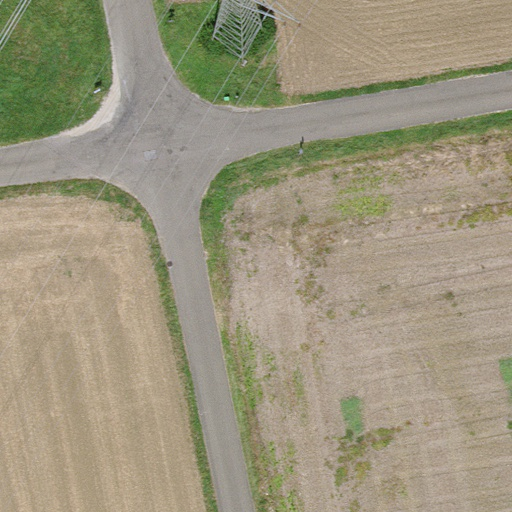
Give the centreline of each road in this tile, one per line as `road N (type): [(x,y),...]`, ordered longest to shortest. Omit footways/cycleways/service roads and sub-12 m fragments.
road 1 (unclassified): [(126,0),(231,511)]
road 2 (track): [(157,149),(511,89)]
road 3 (track): [(157,149),(0,171)]
